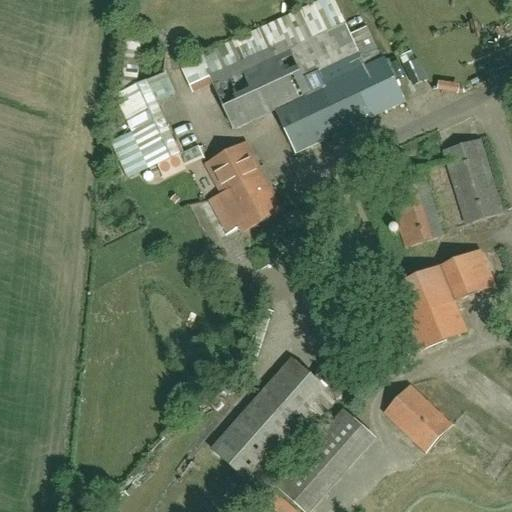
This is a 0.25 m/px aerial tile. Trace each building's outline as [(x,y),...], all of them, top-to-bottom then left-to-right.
[(395,82),(391,84),(367,28),(348,36),(332,0),(325,0),(180,67),(193,96),(212,87),(234,134),(279,114),(288,134),(286,135),(297,157),(407,106),(395,82)] [(495,31),(501,41),(507,38),(501,28),(495,31)] [(115,98),(132,135),(112,143),(129,180),(148,171),(158,167),(165,182),(186,172),(179,157),(181,156),(157,104),(173,97),(171,93),(172,92),(165,75),(115,98)] [(444,154),(467,228),(503,216),(480,143),(444,154)] [(259,170),(255,163),(246,146),(208,167),(224,196),(209,204),(210,205),(251,182),(248,177),(259,170)] [(245,234),(255,228),(283,213),(259,170),(248,177),(251,182),(210,205),(223,229),(238,221),(245,234)] [(385,183),(407,252),(444,240),(422,171),(385,183)] [(394,288),(421,354),(468,335),(456,304),(497,288),(482,253),(394,288)] [(335,398),(336,401),(337,403),(348,393),(363,377),(354,355),(352,355),(316,270),(290,281),(326,367),(322,369),(335,398)] [(363,327),(383,380),(410,370),(389,318),(363,327)] [(336,401),(335,398),(291,360),(211,451),(257,491),(336,401)] [(455,428),(411,387),(383,417),(426,457),(455,428)] [(299,511),(311,511),(375,441),(344,414),(276,491),(299,511)]
